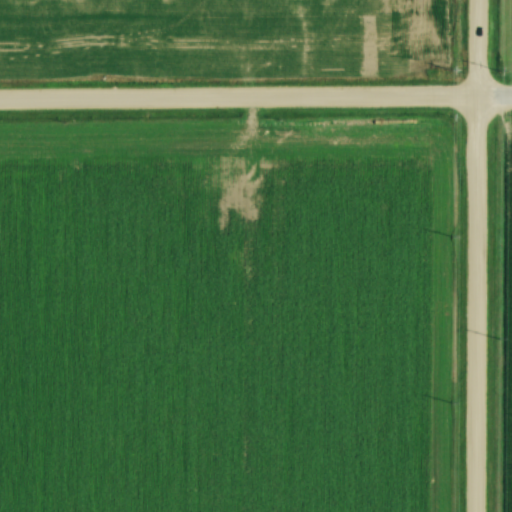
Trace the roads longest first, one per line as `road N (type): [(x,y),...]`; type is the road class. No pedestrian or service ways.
road 1 (tertiary): [(0,90),(485,83)]
road 2 (residential): [(482,511),(485,83)]
